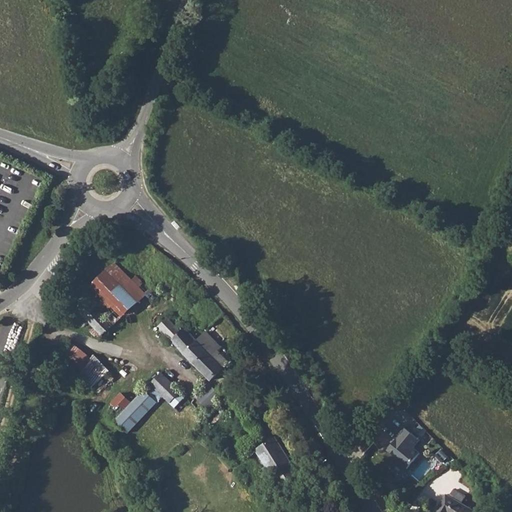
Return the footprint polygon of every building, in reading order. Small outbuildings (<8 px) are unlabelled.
[(95,306),(114,325),(146,294),(139,287),(143,283),(136,276),(132,280),(115,263),(83,294),(95,306)] [(103,336),(114,325),(95,306),(85,317),(86,318),(84,318),(83,319),(82,320),(81,321),(82,324),(84,327),(90,322),(94,326),(100,332),(103,336)] [(181,332),(168,317),(159,326),(184,353),(211,380),(229,362),(218,351),(221,348),(206,332),(197,341),(185,327),(181,332)] [(100,332),(94,326),(90,330),(96,336),(100,332)] [(93,358),(71,342),(58,358),(79,375),(77,376),(92,389),(111,372),(95,355),(93,358)] [(185,397),(161,373),(151,384),(163,396),(175,408),(185,397)] [(208,410),(232,386),(226,379),(215,390),(210,384),(196,398),(208,410)] [(151,384),(144,390),(157,402),(163,396),(151,384)] [(128,433),(157,402),(144,390),(132,403),(121,415),(115,421),(128,433)] [(132,403),(121,393),(110,405),(121,415),(132,403)] [(425,440),(409,428),(403,436),(405,437),(394,452),(403,458),(403,462),(414,469),(426,453),(419,448),(425,440)] [(299,476),(276,438),(256,450),(280,488),(299,476)] [(475,511),(462,504),(466,497),(454,490),(450,496),(447,495),(436,511),(475,511)]
